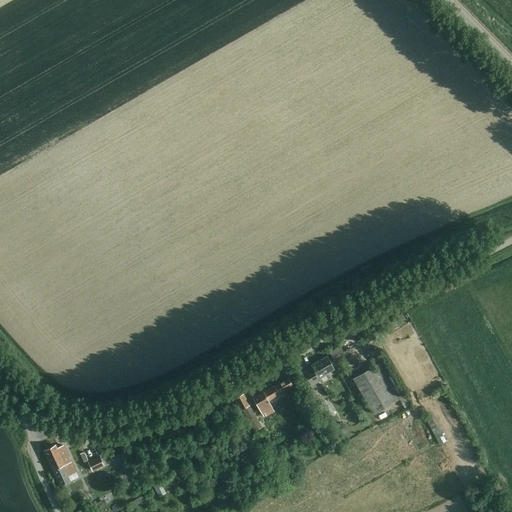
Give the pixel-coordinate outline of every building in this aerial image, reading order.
[(340,350),(348,347),(346,341),(338,344),(340,350)] [(342,359),(353,353),(350,348),(340,353),(342,359)] [(311,367),(303,372),(311,386),(319,381),(320,381),(321,382),(330,378),(327,373),(333,370),(326,357),(310,365),(311,367)] [(394,402),(373,366),(352,378),(373,414),(394,402)] [(287,377),(253,397),(263,416),(265,415),(263,411),(272,406),(269,402),(271,400),(279,395),(278,394),(292,386),(287,377)] [(310,392),(313,397),(319,394),(316,389),(310,392)] [(243,393),(234,398),(241,410),(249,405),(243,393)] [(245,414),(255,431),(260,428),(251,411),(245,414)] [(432,414),(425,418),(431,429),(438,425),(432,414)] [(336,424),(335,427),(335,431),(336,434),(340,435),(343,435),(346,434),(348,430),(348,427),(346,424),(343,422),(339,422),(336,424)] [(87,452),(93,450),(90,442),(84,445),(87,452)] [(54,446),(44,451),(53,470),(60,485),(78,476),(76,472),(63,445),(56,449),(54,446)] [(128,453),(119,458),(122,463),(131,458),(128,453)] [(88,460),(93,469),(104,464),(99,455),(88,460)]
